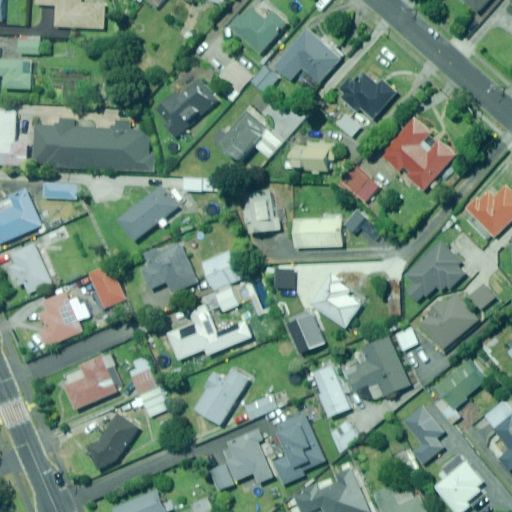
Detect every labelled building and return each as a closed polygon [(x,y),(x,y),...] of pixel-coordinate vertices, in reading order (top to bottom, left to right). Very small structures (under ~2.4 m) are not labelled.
[(84,0),(38,0),(38,7),(59,7),(58,29),(107,30),(108,5),(84,4),(84,0)] [(167,0),(147,0),(159,10),(167,0)] [(186,0),(188,1),(189,0),(214,0),(213,2),(221,8),(227,0),(186,0)] [(276,13),(261,0),(258,0),(233,29),(264,55),(290,25),(276,13)] [(492,0),(463,0),(481,14),(492,0)] [(345,59),(310,30),(278,68),(295,83),(306,70),(312,75),(309,80),(320,89),(345,59)] [(43,39),(21,38),(20,55),(42,56),(43,39)] [(0,61),(1,45),(0,45),(0,84),(0,77),(8,78),(7,90),(34,91),(35,75),(27,75),(28,62),(0,61)] [(281,79),(269,68),(257,82),(270,92),(281,79)] [(382,88),(368,75),(360,85),(351,77),(337,93),(361,114),(363,111),(376,122),(401,95),(387,82),(382,88)] [(176,91),(156,111),(163,118),(168,124),(166,126),(179,138),(205,113),(207,115),(221,101),(200,80),(183,97),(176,91)] [(246,165),(269,138),(263,132),(270,125),(253,110),(230,137),(224,133),(217,141),(246,165)] [(19,134),(33,135),(34,119),(19,119),(20,113),(0,111),(0,166),(30,167),(31,142),(18,142),(19,134)] [(410,178),(427,193),(462,153),(419,116),(384,156),(403,172),(407,168),(414,174),(410,178)] [(344,118),(338,125),(356,139),(362,131),(344,118)] [(156,174),(159,133),(76,129),(77,120),(65,119),(65,128),(37,126),(35,168),(156,174)] [(338,162),(339,146),(315,145),(298,143),(297,163),(289,162),(289,169),(333,172),(334,162),(338,162)] [(384,186),(360,166),(346,183),(369,203),(384,186)] [(222,181),(199,180),(198,192),(221,193),(222,181)] [(72,201),(73,186),(58,186),(46,185),(45,200),(72,201)] [(183,208),(166,186),(120,222),(137,244),(162,224),(165,229),(171,224),(167,220),(183,208)] [(511,225),(511,189),(510,187),(500,196),(494,190),(471,213),(475,217),(470,222),(492,245),(511,225)] [(45,227),(29,190),(12,197),(17,209),(0,216),(0,246),(0,247),(45,227)] [(279,219),(275,193),(264,195),(242,199),(249,237),(284,231),(282,218),(279,219)] [(389,231),(363,208),(349,224),(358,233),(364,226),(381,241),(389,231)] [(347,248),(346,219),(299,220),(300,249),(347,248)] [(439,288),(443,293),(448,288),(452,291),(468,276),(457,265),(460,263),(443,244),(408,277),(415,286),(408,292),(421,306),(439,288)] [(53,278),(55,278),(43,251),(41,251),(38,245),(13,256),(17,267),(12,269),(20,288),(27,285),(31,296),(55,285),(53,278)] [(201,284),(184,245),(173,250),(171,246),(149,256),(154,267),(144,271),(153,292),(170,284),(175,296),(201,284)] [(245,279),(232,251),(204,265),(217,292),(245,279)] [(381,252),(344,253),(345,262),(381,262),(381,252)] [(122,285),(113,266),(91,276),(106,311),(129,301),(122,285)] [(352,287),(334,275),(313,307),(348,330),(364,306),(347,295),(352,287)] [(498,300),(487,286),(472,298),(483,312),(498,300)] [(239,297),(235,288),(218,296),(226,313),(252,301),(248,293),(239,297)] [(87,332),(72,294),(43,306),(53,330),(41,334),(47,349),(87,332)] [(480,323),(458,296),(422,325),(444,352),(480,323)] [(221,334),(209,306),(189,314),(194,326),(171,335),(182,362),(208,351),(211,357),(256,339),(249,322),(221,334)] [(421,345),(413,329),(398,337),(406,352),(421,345)] [(413,387),(392,338),(365,350),(354,355),(361,373),(350,377),(357,393),(371,387),(378,403),(413,387)] [(463,419),(457,411),(496,376),(477,356),(437,391),(445,400),(438,407),(448,418),(448,419),(454,426),(463,419)] [(163,386),(151,357),(137,364),(140,371),(132,375),(152,419),(171,410),(161,387),(163,386)] [(121,394),(105,358),(84,368),(86,372),(65,380),(79,412),(121,394)] [(344,387),(336,368),(314,377),(331,419),(353,410),(347,395),(352,393),(349,385),(344,387)] [(252,381),(237,372),(231,382),(217,374),(208,389),(210,391),(197,411),(223,427),(252,381)] [(280,409),(275,396),(256,405),(262,418),(280,409)] [(511,473),(511,409),(506,403),(486,419),(511,450),(511,451),(501,461),(511,474),(511,473)] [(448,432),(426,407),(406,424),(425,445),(415,454),(426,467),(446,449),(438,440),(448,432)] [(101,474),(119,464),(141,428),(119,415),(102,444),(92,450),(101,474)] [(325,465),(307,415),(280,425),(297,471),(310,466),(311,470),(325,465)] [(362,441),(350,422),(331,435),(343,453),(362,441)] [(260,486),(276,479),(264,452),(270,449),(263,432),(225,449),(239,483),(256,475),(260,486)] [(368,446),(353,452),(361,470),(375,464),(368,446)] [(411,449),(394,457),(407,485),(424,477),(411,449)] [(298,482),(289,458),(276,463),(285,487),(298,482)] [(485,484),(469,464),(438,489),(456,511),(467,511),(473,508),(470,503),(483,493),(479,488),(485,484)] [(237,486),(228,466),(213,473),(221,493),(237,486)] [(364,493),(352,466),(339,472),(342,480),(334,484),(342,503),(364,493)] [(404,498),(399,487),(377,497),(382,511),(426,511),(418,492),(404,498)] [(168,511),(160,492),(115,511),(168,511)] [(216,511),(210,498),(192,506),(194,511),(216,511)]
